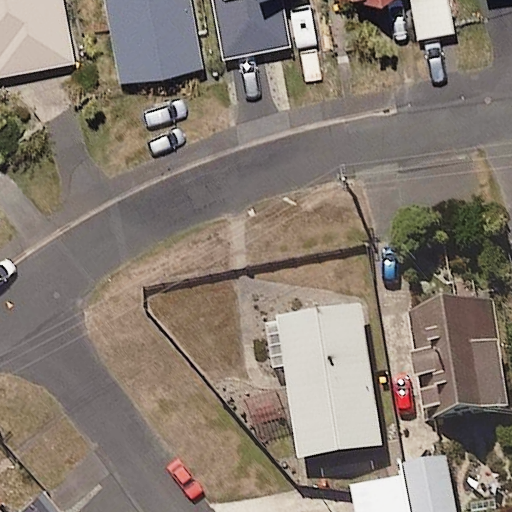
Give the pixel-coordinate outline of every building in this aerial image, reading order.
[(0,0),(0,77),(77,63),(64,0),(0,0)] [(192,0),(103,0),(116,74),(203,59),(192,0)] [(276,0),(209,0),(215,30),(280,17),(276,0)] [(457,32),(452,0),(414,0),(420,37),(457,32)] [(429,427),(511,415),(511,410),(505,356),(499,310),(415,321),(429,427)] [(388,457),(369,315),(276,327),(283,375),(294,374),(306,468),(388,457)] [(463,511),(456,467),(411,475),(416,511),(463,511)] [(407,511),(406,491),(364,494),(365,511),(407,511)] [(39,511),(61,511),(52,501),(39,511)]
